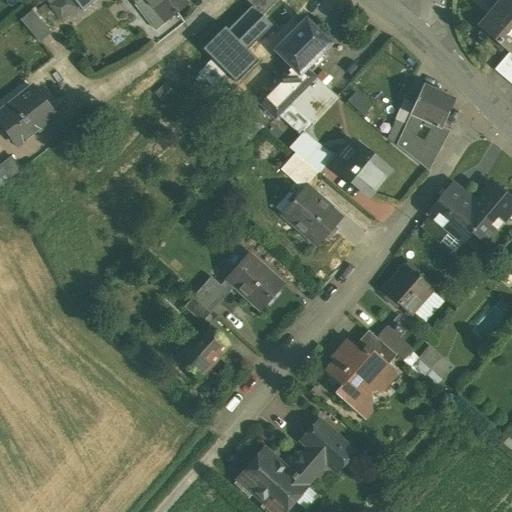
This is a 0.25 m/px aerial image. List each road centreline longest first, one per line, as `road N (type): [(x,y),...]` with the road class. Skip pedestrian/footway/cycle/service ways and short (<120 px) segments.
road 1 (residential): [(232,431),(441,175),(484,101)]
road 2 (tertiary): [(484,101),(398,16)]
